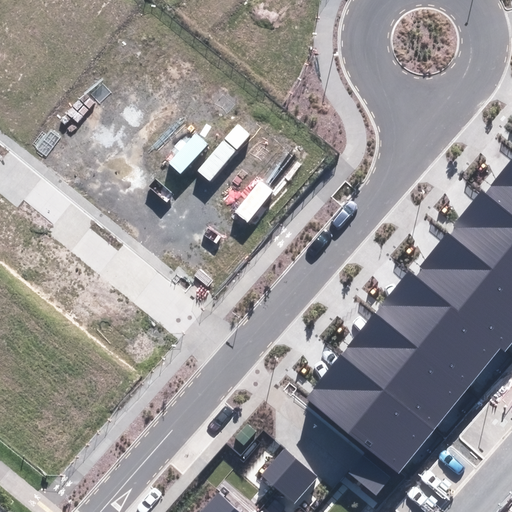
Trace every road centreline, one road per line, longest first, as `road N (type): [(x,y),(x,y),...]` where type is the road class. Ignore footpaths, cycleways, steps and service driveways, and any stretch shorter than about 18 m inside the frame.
road 1 (residential): [(228,358),(393,174),(407,151),(414,107)]
road 2 (residential): [(228,358),(0,170)]
road 3 (residential): [(96,511),(228,358)]
road 4 (residential): [(469,0),(485,30),(479,71),(458,96),(414,107)]
road 5 (residential): [(414,107),(394,101),(364,73),(357,32),(374,0)]
